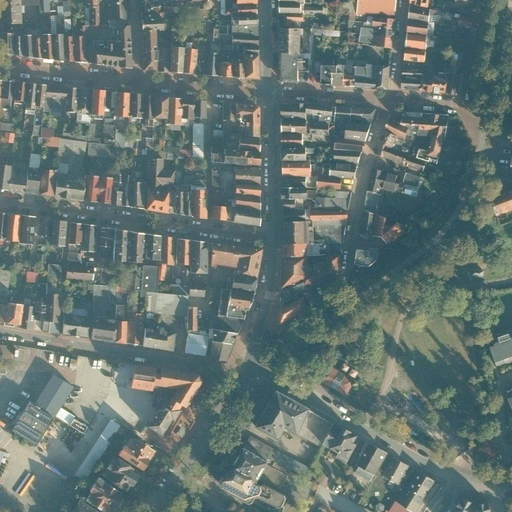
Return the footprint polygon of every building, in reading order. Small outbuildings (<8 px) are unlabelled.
[(19,6),(19,0),(0,0),(0,22),(20,22),(19,6)] [(48,2),(48,0),(39,0),(40,5),(40,7),(43,7),(43,13),(49,13),(48,2)] [(98,23),(97,0),(84,0),(85,7),(89,7),(89,24),(98,23)] [(128,18),(126,0),(106,0),(108,19),(128,18)] [(357,13),(357,0),(340,0),(340,12),(357,13)] [(357,0),(357,13),(395,14),(396,0),(357,0)] [(454,0),(453,5),(471,9),(472,0),(454,0)] [(300,2),(280,2),(280,13),(300,13),(300,2)] [(257,14),(256,3),(236,4),(236,14),(257,14)] [(410,5),(408,19),(428,22),(430,7),(410,5)] [(321,6),(304,6),(304,14),(321,14),(321,6)] [(280,13),(280,27),(295,28),(295,20),(302,20),(302,13),(300,13),(280,13)] [(257,14),(236,14),(237,25),(257,24),(257,14)] [(472,17),(459,15),(457,26),(470,28),(472,17)] [(140,18),(140,30),(155,29),(163,28),(162,17),(140,18)] [(374,27),(392,29),(393,19),(372,17),(371,26),(374,27)] [(408,19),(407,33),(426,35),(428,22),(408,19)] [(130,67),(128,24),(114,25),(114,42),(87,43),(88,63),(130,67)] [(232,33),(257,35),(257,24),(237,25),(230,24),(230,33),(232,33)] [(280,27),(280,52),(298,53),(298,28),(295,28),(280,27)] [(361,27),(359,34),(391,38),(392,29),(374,27),(374,28),(361,27)] [(156,70),(156,48),(155,29),(140,30),(142,69),(156,70)] [(11,34),(11,32),(0,32),(0,53),(11,55),(11,34)] [(40,34),(41,58),(51,59),(50,33),(40,34)] [(61,33),(50,33),(51,59),(62,60),(61,36),(61,33)] [(231,44),(243,45),(257,45),(257,35),(232,33),(231,44)] [(405,47),(425,49),(425,46),(426,46),(428,45),(429,40),(434,40),(434,36),(426,35),(407,33),(405,47)] [(22,56),(21,34),(11,34),(11,55),(22,56)] [(30,57),(29,34),(21,34),(22,56),(30,57)] [(40,34),(29,34),(30,57),(41,58),(40,34)] [(390,47),(391,38),(359,34),(358,43),(390,47)] [(61,36),(62,60),(73,61),(72,36),(61,36)] [(85,36),(72,36),(73,61),(86,62),(85,36)] [(465,46),(454,44),(453,50),(458,51),(464,52),(465,46)] [(243,52),(257,53),(257,45),(243,45),(243,52)] [(169,46),(169,48),(168,72),(181,73),(182,48),(183,46),(169,46)] [(405,47),(403,60),(423,62),(425,49),(405,47)] [(168,72),(169,48),(156,48),(156,70),(168,72)] [(182,48),(181,73),(194,74),(195,49),(182,48)] [(206,50),(195,49),(194,74),(204,74),(206,52),(206,50)] [(218,51),(218,53),(217,75),(231,77),(232,58),(232,52),(218,51)] [(449,66),(463,68),(466,52),(464,52),(458,51),(456,60),(450,58),(449,66)] [(206,52),(204,74),(217,75),(218,53),(206,52)] [(257,53),(243,52),(243,58),(243,78),(258,79),(257,53)] [(298,53),(280,52),(279,82),(298,82),(298,70),(308,71),(308,58),(298,58),(298,53)] [(231,77),(243,78),(243,58),(232,58),(231,77)] [(403,63),(402,77),(419,78),(419,73),(420,64),(403,63)] [(330,84),(331,65),(318,64),(317,83),(330,84)] [(363,87),(374,88),(376,65),(365,64),(364,67),(363,87)] [(330,84),(340,84),(342,65),(331,65),(330,84)] [(352,86),(353,66),(342,65),(340,84),(352,86)] [(387,89),(389,66),(376,65),(374,88),(387,89)] [(352,86),(363,87),(364,67),(353,66),(352,86)] [(458,95),(463,68),(449,66),(447,76),(444,92),(458,95)] [(444,92),(447,76),(444,75),(445,73),(437,72),(437,74),(433,74),(431,91),(444,92)] [(431,91),(433,74),(419,73),(419,78),(418,90),(431,91)] [(419,78),(402,77),(401,89),(418,90),(419,78)] [(14,81),(4,80),(0,108),(9,109),(10,99),(12,99),(14,81)] [(24,101),(25,82),(14,81),(12,99),(24,101)] [(35,83),(25,82),(24,101),(23,107),(33,108),(33,106),(35,83)] [(35,83),(33,106),(42,107),(43,84),(35,83)] [(65,86),(43,84),(42,107),(42,111),(63,112),(65,86)] [(78,88),(65,86),(63,112),(76,112),(78,88)] [(90,89),(78,88),(76,112),(88,113),(90,89)] [(90,89),(88,113),(88,117),(101,118),(103,90),(90,89)] [(114,91),(103,90),(101,118),(113,119),(113,116),(114,91)] [(114,91),(113,116),(127,116),(128,93),(114,91)] [(142,94),(128,93),(127,116),(141,117),(142,94)] [(153,95),(142,94),(141,117),(144,117),(144,126),(152,126),(152,118),(153,95)] [(153,95),(152,118),(166,119),(167,97),(153,95)] [(181,98),(167,97),(166,119),(165,124),(180,124),(180,118),(181,98)] [(181,98),(180,118),(193,119),(194,99),(181,98)] [(206,101),(194,99),(193,119),(193,123),(205,124),(206,101)] [(235,115),(235,103),(222,103),(222,120),(235,119),(235,115)] [(245,116),(245,125),(258,125),(259,104),(235,103),(235,115),(245,116)] [(304,105),(281,105),(281,120),(304,121),(304,114),(304,105)] [(331,108),(304,105),(304,114),(330,116),(331,108)] [(348,123),(349,108),(335,107),(334,122),(348,123)] [(359,123),(360,109),(349,108),(348,123),(359,123)] [(359,123),(369,124),(375,109),(360,109),(359,123)] [(450,116),(401,112),(398,124),(408,128),(405,134),(415,137),(415,135),(429,136),(426,149),(414,146),(411,156),(406,155),(403,162),(407,163),(407,166),(423,171),(425,166),(435,170),(437,164),(444,166),(447,154),(439,153),(443,137),(446,137),(450,116)] [(304,121),(281,120),(281,133),(302,133),(304,133),(304,121)] [(389,120),(384,130),(397,136),(403,139),(405,134),(408,128),(398,124),(389,120)] [(332,136),(335,136),(365,139),(369,124),(359,123),(348,123),(334,122),(332,136)] [(106,123),(104,143),(98,143),(98,141),(91,141),(90,156),(116,157),(118,124),(106,123)] [(327,125),(309,124),(308,134),(326,135),(327,125)] [(258,125),(245,125),(245,136),(259,136),(258,125)] [(61,150),(87,155),(89,141),(65,137),(65,134),(64,134),(64,137),(56,136),(57,128),(43,126),(41,137),(44,137),(43,144),(61,147),(61,150)] [(397,136),(384,130),(377,142),(391,148),(397,136)] [(302,133),(281,133),(282,147),(302,147),(302,133)] [(334,152),(361,154),(365,139),(335,136),(334,152)] [(259,138),(239,137),(238,149),(259,151),(259,138)] [(147,138),(146,149),(154,149),(154,138),(147,138)] [(391,148),(377,142),(374,154),(403,163),(403,162),(406,155),(406,154),(391,148)] [(302,147),(282,147),(282,159),(305,160),(304,147),(302,147)] [(259,165),(259,151),(224,148),(222,161),(230,163),(244,164),(259,165)] [(334,152),(332,163),(357,165),(361,154),(334,152)] [(511,188),(488,198),(495,215),(511,208),(511,155),(509,167),(511,166),(511,188)] [(148,169),(147,188),(152,189),(152,186),(159,187),(160,186),(159,184),(162,184),(168,185),(174,185),(175,172),(161,170),(162,160),(162,159),(149,158),(148,159),(148,169)] [(305,160),(282,159),(283,176),(305,176),(309,176),(310,160),(305,160)] [(212,161),(211,190),(220,191),(219,172),(230,172),(230,163),(222,161),(212,161)] [(0,189),(6,190),(9,168),(9,166),(0,164),(0,189)] [(330,165),(329,176),(354,178),(356,167),(330,165)] [(25,166),(25,170),(23,192),(37,194),(39,168),(25,166)] [(234,166),(235,183),(259,185),(258,168),(234,166)] [(25,170),(9,168),(6,190),(23,192),(25,170)] [(55,170),(39,168),(37,194),(52,196),(54,176),(55,170)] [(400,176),(373,168),(368,191),(378,194),(380,194),(381,188),(416,196),(421,177),(405,172),(402,183),(398,182),(400,176)] [(122,175),(121,192),(121,205),(129,207),(131,181),(131,175),(122,175)] [(83,179),(54,176),(52,196),(81,200),(83,179)] [(305,176),(283,176),(283,188),(305,188),(305,176)] [(340,178),(315,176),(315,187),(339,189),(340,178)] [(110,191),(110,182),(85,179),(84,201),(108,203),(110,191)] [(144,182),(131,181),(129,207),(143,209),(144,182)] [(235,195),(259,197),(259,185),(235,183),(235,195)] [(147,188),(145,209),(157,211),(160,211),(161,190),(158,190),(152,189),(147,188)] [(305,188),(283,188),(283,199),(301,199),(305,199),(305,188)] [(183,192),(183,201),(184,201),(183,215),(191,216),(191,200),(189,200),(190,193),(186,193),(186,190),(183,190),(183,192)] [(211,190),(211,203),(220,203),(220,191),(211,190)] [(121,192),(110,191),(108,203),(121,205),(121,192)] [(190,193),(189,200),(191,200),(191,216),(204,218),(205,191),(190,191),(190,193)] [(368,191),(363,212),(374,214),(385,218),(395,222),(398,214),(376,206),(378,194),(368,191)] [(175,193),(174,213),(183,215),(184,201),(183,201),(183,192),(179,192),(175,192),(174,192),(175,193)] [(235,208),(259,212),(259,197),(235,195),(235,208)] [(313,197),(313,210),(348,210),(350,199),(334,198),(313,197)] [(301,199),(283,199),(283,210),(301,210),(301,199)] [(225,221),(226,208),(212,206),(211,219),(225,221)] [(233,222),(259,226),(259,212),(235,208),(233,222)] [(301,210),(283,210),(283,222),(304,222),(304,210),(301,210)] [(348,210),(313,210),(311,210),(311,221),(314,221),(347,220),(348,210)] [(360,234),(371,236),(374,214),(363,212),(360,234)] [(19,216),(5,214),(2,240),(17,242),(19,216)] [(385,218),(374,214),(371,236),(378,237),(386,244),(406,229),(396,222),(395,222),(385,218)] [(33,217),(19,216),(17,242),(31,243),(33,217)] [(49,220),(39,219),(37,236),(48,237),(49,220)] [(64,221),(49,220),(48,237),(47,245),(63,246),(64,221)] [(323,243),(328,243),(341,243),(343,243),(347,220),(314,221),(314,240),(323,240),(323,243)] [(304,222),(283,222),(282,244),(304,244),(323,243),(323,240),(314,240),(312,240),(312,232),(305,232),(305,221),(304,222)] [(81,224),(70,222),(69,245),(80,245),(81,224)] [(95,226),(82,224),(81,252),(93,252),(95,226)] [(112,230),(99,228),(98,247),(110,248),(110,239),(111,239),(112,230)] [(111,260),(125,261),(125,232),(112,230),(111,260)] [(142,261),(144,234),(125,232),(125,261),(142,261)] [(142,261),(158,262),(159,236),(144,234),(142,261)] [(172,264),(172,238),(159,236),(158,262),(158,264),(172,264)] [(175,264),(188,265),(189,240),(176,239),(175,264)] [(205,243),(191,240),(190,273),(205,274),(205,243)] [(233,271),(237,247),(211,243),(210,267),(233,271)] [(328,243),(328,255),(341,254),(341,243),(328,243)] [(304,244),(282,244),(281,258),(304,256),(304,244)] [(232,276),(256,279),(262,250),(237,247),(233,271),(232,276)] [(369,251),(358,249),(355,266),(367,268),(377,261),(378,249),(369,248),(369,251)] [(299,279),(303,290),(335,281),(338,277),(342,254),(341,254),(328,255),(323,255),(324,263),(323,265),(308,268),(308,275),(299,279)] [(304,256),(281,258),(279,289),(299,279),(308,275),(308,268),(307,256),(304,256)] [(60,276),(61,266),(47,264),(46,275),(60,276)] [(79,266),(77,279),(81,279),(92,280),(93,265),(89,264),(89,266),(79,266)] [(67,265),(65,278),(77,279),(79,266),(67,265)] [(156,294),(157,267),(141,266),(141,268),(134,268),(132,291),(145,293),(156,294)] [(12,279),(14,271),(4,269),(2,276),(12,279)] [(483,271),(472,269),(470,276),(482,279),(483,271)] [(232,276),(230,290),(253,293),(255,287),(256,279),(232,276)] [(279,289),(280,308),(303,297),(308,294),(307,291),(304,292),(303,290),(299,279),(279,289)] [(204,283),(189,282),(189,297),(203,297),(204,283)] [(217,310),(216,317),(243,321),(245,312),(247,312),(253,293),(230,290),(212,288),(211,294),(213,295),(211,309),(217,310)] [(46,293),(45,321),(49,322),(57,323),(59,294),(46,293)] [(142,320),(154,321),(155,314),(186,317),(187,297),(156,294),(145,293),(142,320)] [(34,307),(34,320),(40,321),(44,321),(45,298),(35,297),(35,298),(35,299),(34,307)] [(280,308),(281,325),(305,312),(303,297),(280,308)] [(19,325),(19,328),(32,330),(33,320),(34,320),(34,307),(35,299),(31,299),(31,306),(22,305),(19,325)] [(6,306),(4,323),(19,325),(22,305),(6,302),(6,306)] [(123,306),(115,306),(113,343),(124,344),(125,322),(122,322),(123,306)] [(196,308),(187,307),(187,331),(195,331),(196,308)] [(88,317),(63,314),(60,336),(86,339),(88,317)] [(142,315),(127,314),(126,344),(140,347),(142,315)] [(211,330),(237,335),(243,321),(216,317),(211,316),(211,330)] [(114,319),(91,318),(89,340),(112,343),(114,319)] [(160,333),(145,330),(142,348),(157,350),(160,333)] [(211,341),(233,345),(237,335),(211,330),(211,341)] [(176,335),(160,333),(157,350),(173,352),(176,335)] [(209,339),(188,334),(185,353),(209,358),(209,339)] [(488,349),(494,368),(511,361),(511,338),(510,339),(508,335),(496,340),(497,344),(492,346),(492,348),(488,349)] [(233,345),(211,341),(211,358),(226,361),(233,345)] [(0,345),(0,357),(22,361),(24,349),(0,345)] [(98,359),(79,356),(76,374),(102,378),(104,371),(96,369),(98,359)] [(156,366),(157,362),(137,359),(133,383),(153,386),(154,380),(156,366)] [(163,367),(156,366),(154,380),(178,384),(170,397),(163,393),(156,405),(158,406),(148,422),(163,432),(173,415),(176,416),(183,405),(181,404),(183,400),(188,403),(204,375),(201,369),(163,363),(163,367)] [(354,381),(327,365),(319,380),(346,396),(354,381)] [(35,448),(72,388),(51,376),(32,405),(28,403),(10,433),(35,448)] [(312,413),(276,393),(262,419),(288,433),(298,439),(300,436),(312,413)] [(334,425),(312,413),(300,436),(322,448),(322,446),(332,429),(334,425)] [(281,446),(288,433),(262,419),(255,431),(281,446)] [(118,427),(107,420),(73,473),(84,480),(118,427)] [(336,431),(332,429),(322,446),(339,456),(337,459),(348,465),(358,447),(355,446),(359,438),(337,427),(336,431)] [(250,507),(253,507),(254,505),(267,511),(283,511),(284,510),(284,508),(287,503),(286,500),(290,492),(289,488),(283,485),(288,476),(265,463),(273,449),(251,436),(221,491),(250,507)] [(152,454),(130,440),(118,460),(140,473),(152,454)] [(377,477),(388,455),(369,445),(357,467),(359,468),(355,475),(371,484),(375,477),(377,477)] [(138,475),(112,459),(100,477),(127,493),(138,475)] [(399,486),(409,468),(393,459),(383,477),(399,486)] [(413,511),(416,511),(436,482),(419,472),(399,503),(413,511)] [(113,511),(123,498),(96,481),(82,503),(95,511),(113,511)] [(475,505),(463,498),(453,511),(490,511),(488,502),(475,505)] [(413,511),(399,503),(395,501),(388,511),(413,511)] [(90,511),(77,503),(70,511),(90,511)]
